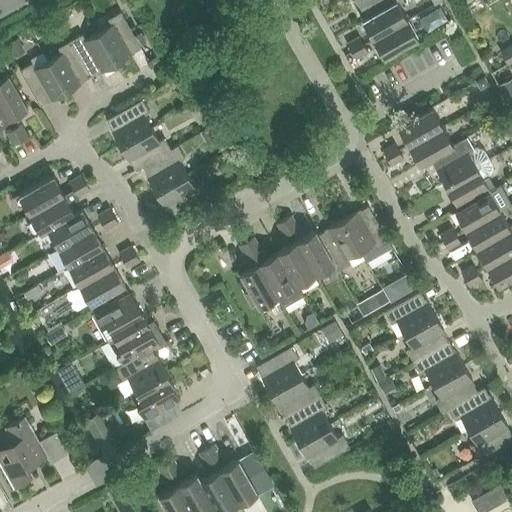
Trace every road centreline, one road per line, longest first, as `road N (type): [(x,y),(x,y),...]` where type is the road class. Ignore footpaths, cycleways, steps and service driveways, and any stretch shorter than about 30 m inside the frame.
road 1 (residential): [(27,511),(226,397),(228,376),(162,258)]
road 2 (residential): [(511,385),(452,283),(416,247),(346,139)]
road 3 (residential): [(162,258),(339,153),(346,139)]
road 4 (residential): [(162,258),(119,186),(60,146)]
road 5 (residential): [(346,139),(282,0)]
